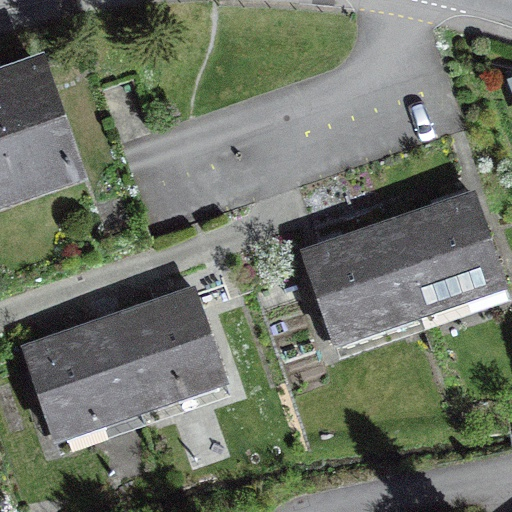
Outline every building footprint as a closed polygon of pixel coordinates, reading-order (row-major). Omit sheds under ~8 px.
[(39,65),(0,78),(0,178),(22,171),(28,189),(76,173),(39,65)] [(474,199),(389,227),(418,312),(503,283),(474,199)] [(418,312),(389,227),(304,256),(332,341),(418,312)] [(196,293),(110,323),(139,408),(225,379),(196,293)] [(54,437),(139,408),(110,323),(24,351),(54,437)]
